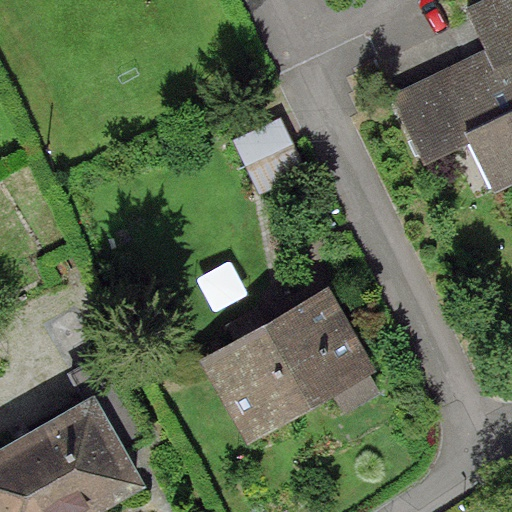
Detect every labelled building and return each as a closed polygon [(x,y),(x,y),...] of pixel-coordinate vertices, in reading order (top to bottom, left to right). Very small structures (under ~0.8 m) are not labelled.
[(511,0),(499,0),(454,24),(476,67),(386,114),(416,172),(449,155),(474,203),(511,182),(511,0)] [(294,119),(246,140),(267,189),(315,169),(294,119)] [(199,351),(250,445),(368,382),(317,288),(199,351)] [(135,426),(153,417),(126,365),(108,375),(135,426)] [(0,444),(0,511),(133,511),(146,505),(86,397),(0,444)]
